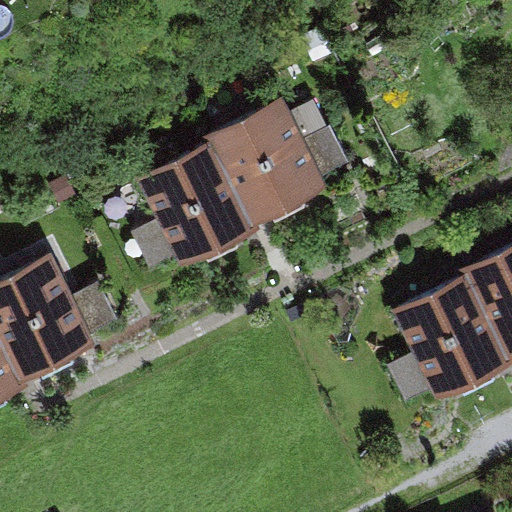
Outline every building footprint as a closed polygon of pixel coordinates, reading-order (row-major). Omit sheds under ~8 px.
[(253,210),(327,173),(283,86),(209,123),(213,130),(253,210)] [(213,130),(137,168),(181,254),(256,216),(253,210),(213,130)] [(509,342),(511,340),(511,233),(465,257),(468,262),(509,342)] [(0,321),(23,365),(94,328),(50,243),(0,268),(0,321)] [(468,262),(393,301),(437,387),(511,348),(511,347),(509,342),(468,262)] [(0,321),(0,384),(26,371),(23,365),(0,321)]
